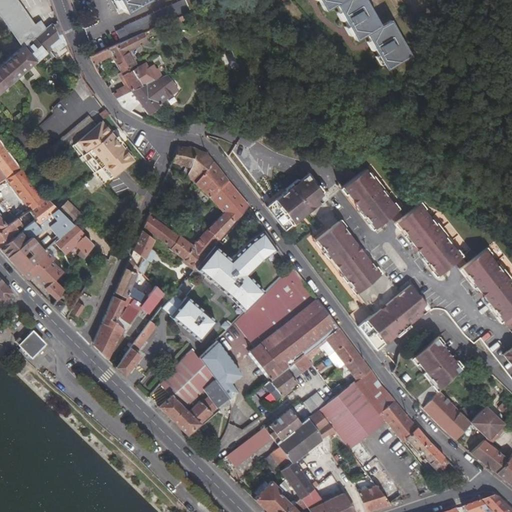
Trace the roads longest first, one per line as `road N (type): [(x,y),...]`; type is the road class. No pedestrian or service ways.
road 1 (residential): [(208,145),(379,368),(490,484)]
road 2 (unknown): [(511,381),(437,315),(373,360),(444,442),(498,487)]
road 3 (residential): [(176,137),(80,350)]
road 4 (primary): [(80,350),(244,511)]
road 5 (residential): [(208,145),(321,169),(370,243)]
road 6 (residential): [(56,0),(87,73),(114,110),(138,127),(176,137)]
road 7 (unknown): [(247,433),(243,359),(219,308),(175,273)]
